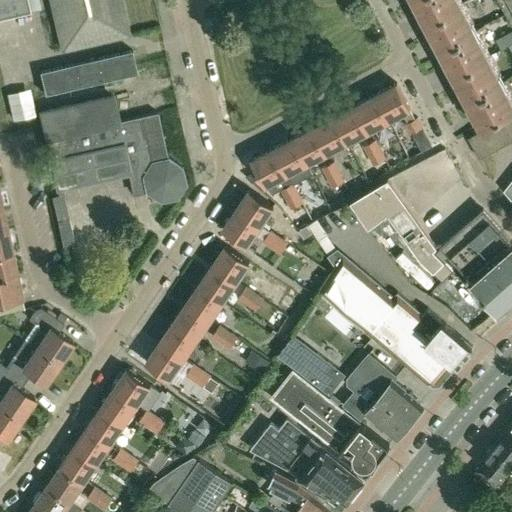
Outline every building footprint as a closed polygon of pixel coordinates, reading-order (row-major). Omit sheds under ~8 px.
[(0,0),(0,15),(29,9),(27,0),(51,0),(63,48),(128,33),(120,0),(0,0)] [(415,0),(427,20),(463,1),(462,0),(415,0)] [(454,73),(490,53),(463,1),(427,20),(454,73)] [(137,72),(132,49),(39,70),(45,93),(137,72)] [(511,94),(490,53),(454,73),(482,125),(511,108),(511,94)] [(376,93),(390,118),(410,107),(397,82),(376,93)] [(369,129),(390,118),(376,93),(355,104),(369,129)] [(177,196),(187,182),(182,165),(168,155),(167,155),(157,111),(118,120),(113,94),(41,110),(58,186),(129,170),(134,194),(145,191),(160,200),(177,196)] [(32,100),(11,105),(14,118),(34,113),(32,100)] [(348,140),(369,129),(355,104),(335,115),(348,140)] [(327,151),(348,140),(335,115),(314,126),(327,151)] [(432,145),(417,116),(406,122),(411,132),(421,151),(432,145)] [(507,142),(511,139),(511,130),(505,117),(496,122),(507,142)] [(499,147),(507,142),(496,122),(487,126),(499,147)] [(307,162),(327,151),(314,126),(293,137),(307,162)] [(490,151),(499,147),(487,126),(479,130),(490,151)] [(479,157),(490,151),(479,130),(468,136),(479,157)] [(286,173),(307,162),(293,137),(272,148),(286,173)] [(386,157),(376,138),(364,144),(373,163),(386,157)] [(286,173),(272,148),(252,159),(265,184),(267,183),(271,192),(280,187),(291,182),(286,173)] [(344,179),(335,160),(322,166),(332,185),(344,179)] [(419,257),(442,279),(453,269),(433,249),(437,246),(388,177),(350,200),(368,227),(388,213),(419,257)] [(291,182),(280,187),(290,206),(302,200),(293,181),(291,182)] [(262,222),(273,230),(277,224),(275,216),(269,211),(274,204),(250,188),(236,208),(260,224),(262,222)] [(247,244),(260,224),(236,208),(223,228),(247,244)] [(511,297),(511,240),(483,208),(441,245),(498,309),(511,297)] [(69,217),(58,220),(63,245),(74,242),(69,217)] [(307,225),(299,230),(306,239),(313,234),(307,225)] [(0,252),(12,250),(7,228),(0,229),(0,252)] [(271,229),(263,240),(280,252),(288,241),(271,229)] [(213,264),(236,280),(250,261),(226,244),(213,264)] [(0,275),(17,271),(12,250),(0,252),(0,275)] [(393,297),(352,263),(335,266),(319,290),(340,308),(427,382),(436,381),(449,364),(457,365),(473,346),(426,307),(422,312),(397,292),(393,297)] [(223,299),(236,280),(213,264),(199,283),(223,299)] [(0,275),(0,299),(22,295),(17,271),(0,275)] [(210,319),(223,299),(199,283),(186,303),(210,319)] [(246,285),(238,296),(255,308),(263,297),(246,285)] [(197,338),(210,319),(186,303),(173,322),(197,338)] [(30,342),(59,361),(73,340),(58,330),(64,323),(41,307),(35,308),(29,317),(41,325),(30,342)] [(183,358),(197,338),(173,322),(159,341),(183,358)] [(219,324),(211,335),(229,347),(237,336),(219,324)] [(346,373),(295,331),(280,350),(331,391),(346,373)] [(59,361),(30,342),(25,338),(6,366),(25,379),(30,372),(45,381),(59,361)] [(170,377),(183,358),(159,341),(146,361),(170,377)] [(253,349),(247,359),(263,370),(270,360),(253,349)] [(367,411),(396,436),(423,403),(396,381),(399,376),(380,361),(380,362),(365,380),(357,374),(349,383),(357,390),(346,404),(362,417),(367,411)] [(25,379),(6,366),(0,362),(0,403),(21,417),(35,396),(20,386),(25,379)] [(192,362),(185,373),(202,385),(210,374),(192,362)] [(114,386),(138,403),(151,383),(127,367),(114,386)] [(293,367),(272,394),(369,470),(390,443),(293,367)] [(210,374),(202,385),(211,392),(219,380),(210,374)] [(124,422),(138,403),(114,386),(101,406),(124,422)] [(0,433),(6,438),(21,417),(0,403),(0,433)] [(111,442),(124,422),(101,406),(87,425),(111,442)] [(146,407),(138,419),(156,431),(164,419),(146,407)] [(204,415),(196,425),(206,433),(214,423),(204,415)] [(364,477),(349,465),(288,417),(280,427),(273,421),(252,447),(347,498),(364,477)] [(98,461),(111,442),(87,425),(74,445),(98,461)] [(195,426),(188,436),(199,444),(206,434),(195,426)] [(511,435),(506,430),(493,445),(511,462),(511,435)] [(85,480),(98,461),(74,445),(61,464),(85,480)] [(511,466),(511,462),(493,445),(479,461),(482,463),(476,470),(495,487),(511,466)] [(123,447),(115,459),(133,471),(140,459),(123,447)] [(194,454),(154,483),(151,488),(184,511),(211,511),(233,481),(194,454)] [(71,500),(85,480),(61,464),(48,483),(71,500)] [(324,501),(327,497),(295,479),(277,469),(272,478),(289,488),(279,501),(292,511),(294,511),(295,511),(335,511),(337,511),(324,501)] [(72,511),(66,507),(71,500),(48,483),(34,503),(47,511),(72,511)] [(96,486),(88,497),(106,509),(114,498),(96,486)] [(280,511),(257,495),(252,502),(265,511),(280,511)] [(47,511),(34,503),(28,511),(47,511)]
